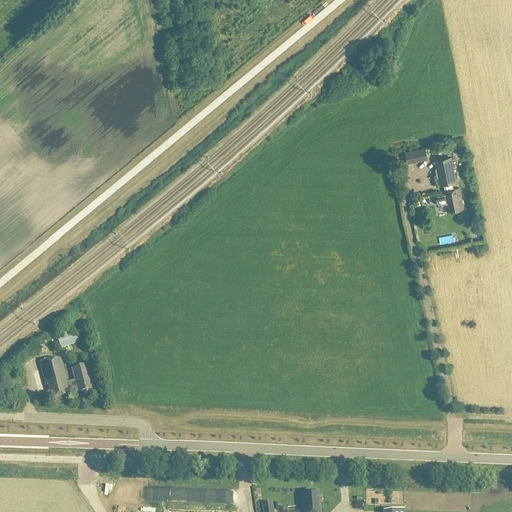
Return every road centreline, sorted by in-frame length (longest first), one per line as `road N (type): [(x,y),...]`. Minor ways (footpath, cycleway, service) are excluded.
road 1 (unclassified): [(511,459),(147,444)]
road 2 (unclassified): [(0,415),(141,422),(147,444)]
